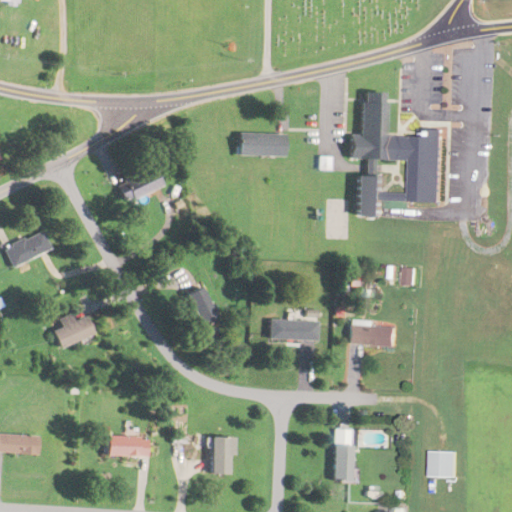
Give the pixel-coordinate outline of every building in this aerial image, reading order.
[(446,137),(386,134),(387,95),(363,94),(361,137),(350,137),(349,160),(367,161),(366,174),(375,175),(375,161),(413,163),(412,194),(385,193),(386,179),(358,177),(356,218),(384,220),(384,202),(443,205),(446,137)] [(285,134),(238,134),(238,157),(285,157),(285,134)] [(161,187),(153,168),(115,185),(123,204),(161,187)] [(49,252),(41,232),(1,249),(9,269),(49,252)] [(185,295),(200,325),(217,317),(201,286),(185,295)] [(58,348),(93,335),(85,316),(73,320),(70,314),(57,319),(60,327),(51,331),(58,348)] [(269,339),(317,339),(317,319),(269,319),(269,339)] [(397,345),(398,325),(350,323),(349,344),(397,345)] [(35,434),(0,434),(0,453),(35,454),(35,434)] [(147,436),(106,436),(106,456),(147,456),(147,436)] [(232,436),(211,436),(211,474),(232,474),(232,436)] [(351,481),(351,445),(332,445),(332,481),(351,481)] [(457,477),(457,450),(431,450),(431,477),(457,477)]
